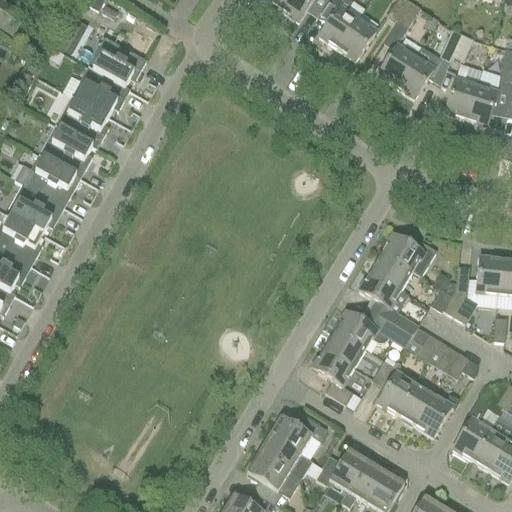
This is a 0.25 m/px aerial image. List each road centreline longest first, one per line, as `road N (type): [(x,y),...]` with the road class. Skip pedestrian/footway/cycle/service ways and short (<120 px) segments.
road 1 (unclassified): [(0,400),(202,47)]
road 2 (residential): [(271,380),(402,168)]
road 3 (residential): [(483,511),(271,380)]
road 4 (unclassified): [(402,168),(202,47)]
road 5 (residential): [(189,511),(271,380)]
